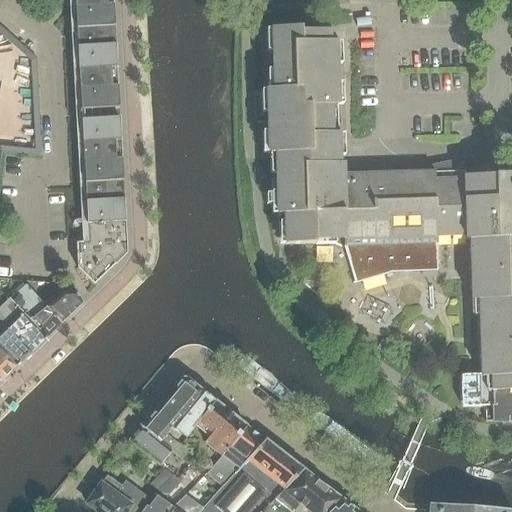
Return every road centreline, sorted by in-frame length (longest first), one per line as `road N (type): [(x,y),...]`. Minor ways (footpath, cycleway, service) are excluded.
road 1 (residential): [(0,397),(137,256),(126,0)]
road 2 (residential): [(60,510),(170,374),(192,365),(386,509)]
road 3 (residential): [(34,175),(60,169),(54,52),(0,9)]
